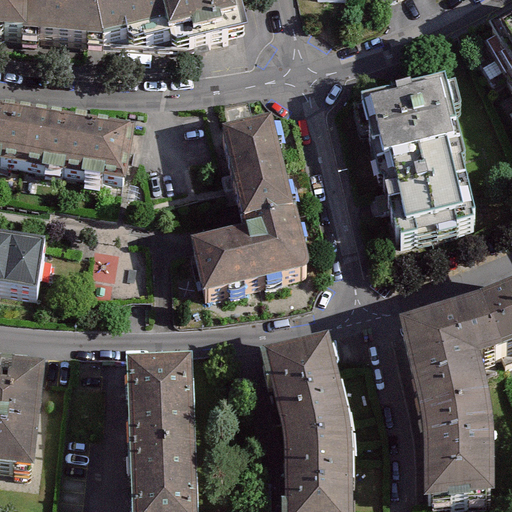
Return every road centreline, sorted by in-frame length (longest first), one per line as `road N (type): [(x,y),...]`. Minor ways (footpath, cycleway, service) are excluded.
road 1 (residential): [(0,340),(169,348),(370,318)]
road 2 (residential): [(302,78),(144,103),(0,90)]
road 3 (residential): [(302,78),(359,305),(370,318)]
road 4 (residential): [(496,0),(401,50),(340,74),(302,78)]
road 5 (residential): [(370,318),(382,332),(405,430),(405,511)]
road 6 (residential): [(370,318),(511,271)]
